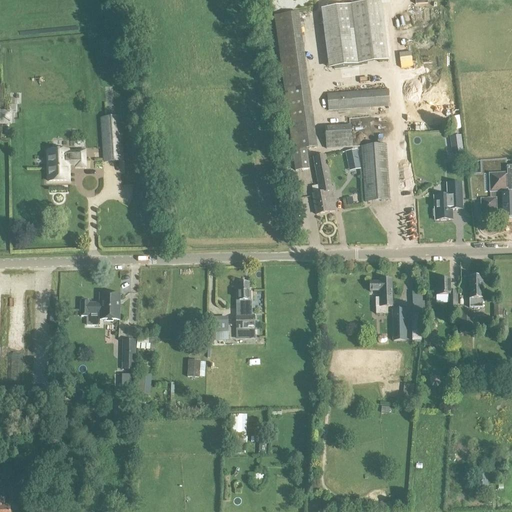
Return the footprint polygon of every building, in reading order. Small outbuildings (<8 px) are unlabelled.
[(380,2),(351,6),(321,10),(328,70),(388,62),(380,2)] [(274,17),(285,92),(293,151),(291,151),(295,173),(310,170),(307,149),(316,147),(309,89),(298,14),(274,17)] [(115,39),(103,41),(105,59),(117,58),(115,39)] [(388,91),(327,95),(328,111),(389,107),(388,91)] [(100,119),(103,165),(124,163),(121,118),(100,119)] [(350,127),(342,128),(325,129),(327,150),(352,148),(350,127)] [(462,156),(459,138),(450,139),(452,157),(462,156)] [(362,147),(366,203),(390,202),(386,146),(362,147)] [(84,153),(76,153),(76,154),(68,154),(68,152),(62,152),(62,150),(61,149),(55,149),(53,150),(54,152),(48,152),(49,183),(69,182),(68,166),(77,166),(77,168),(85,168),(84,153)] [(357,151),(346,153),(348,165),(351,165),(352,169),(360,167),(357,151)] [(332,192),(325,157),(313,159),(320,194),(313,196),(316,215),(316,216),(335,212),(333,202),(335,201),(334,192),(332,192)] [(511,167),(507,168),(506,160),(468,163),(472,201),(474,201),(474,203),(481,202),(482,215),(497,215),(497,214),(503,214),(503,221),(511,220),(511,167)] [(435,218),(435,222),(452,221),(452,211),(463,211),(462,185),(447,185),(448,197),(434,198),(435,211),(433,211),(433,218),(435,218)] [(483,309),(482,300),(482,279),(469,279),(469,309),(483,309)] [(438,290),(436,290),(436,302),(436,305),(449,305),(449,313),(458,313),(458,309),(458,292),(450,293),(450,281),(448,281),(448,280),(444,280),(444,282),(437,282),(438,290)] [(376,300),(376,309),(376,315),(388,315),(387,308),(392,308),(392,282),(370,282),(370,293),(380,293),(380,300),(376,300)] [(243,284),(240,284),(239,285),(237,285),(238,302),(238,307),(251,307),(250,302),(251,302),(250,292),(249,292),(249,285),(244,285),(243,284)] [(81,318),(87,318),(87,325),(99,325),(99,322),(119,322),(119,296),(100,295),(100,304),(89,304),(88,301),(81,301),(80,304),(80,315),(81,318)] [(392,311),(393,342),(406,342),(405,311),(392,311)] [(412,315),(411,332),(422,332),(424,316),(412,315)] [(236,331),(237,331),(237,340),(254,339),(254,331),(254,317),(236,317),(236,331)] [(460,335),(472,335),(472,317),(460,317),(460,335)] [(228,321),(212,321),(213,342),(228,342),(228,321)] [(411,341),(421,341),(421,333),(411,332),(411,341)] [(432,337),(432,336),(424,336),(424,347),(428,347),(428,348),(431,348),(432,337)] [(138,339),(138,350),(155,351),(156,340),(138,339)] [(122,371),(134,371),(135,342),(123,341),(122,371)] [(199,379),(200,363),(189,362),(187,378),(199,379)] [(130,395),(130,373),(122,373),(122,395),(130,395)] [(75,391),(73,396),(76,400),(82,400),(84,395),(81,390),(75,391)] [(129,428),(130,406),(122,405),(121,428),(129,428)] [(245,455),(247,416),(231,416),(229,455),(245,455)] [(258,440),(258,456),(266,456),(267,440),(258,440)] [(488,477),(476,478),(476,492),(488,491),(488,477)] [(3,497),(0,497),(0,511),(9,511),(10,507),(4,508),(4,504),(4,501),(4,499),(3,499),(3,497)]
